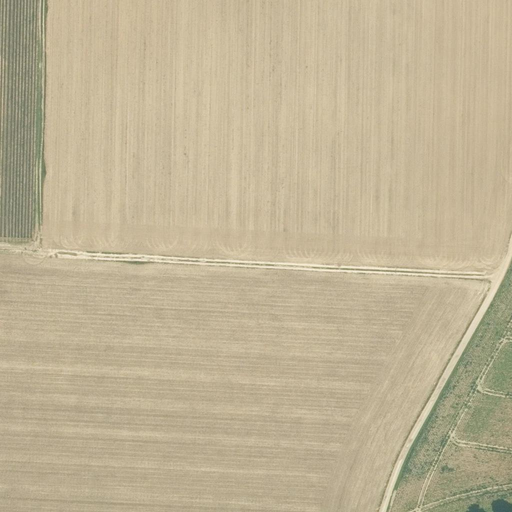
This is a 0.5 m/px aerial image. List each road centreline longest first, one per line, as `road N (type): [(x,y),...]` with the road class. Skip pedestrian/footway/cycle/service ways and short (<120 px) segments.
road 1 (track): [(498,278),(0,253)]
road 2 (track): [(511,247),(381,511)]
road 3 (track): [(36,255),(42,0)]
